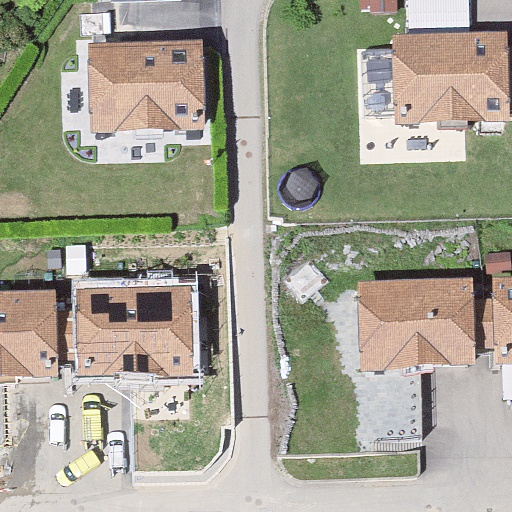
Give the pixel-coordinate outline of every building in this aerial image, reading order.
[(475,0),(413,0),(414,27),(476,26),(475,0)] [(504,38),(379,44),(384,131),(509,124),(504,38)] [(195,46),(81,51),(85,136),(199,131),(195,46)] [(464,282),(339,290),(344,379),(469,371),(464,282)] [(511,283),(480,284),(483,371),(511,370),(511,283)] [(191,286),(67,292),(72,381),(195,375),(191,286)] [(56,293),(0,295),(0,380),(60,378),(56,293)]
